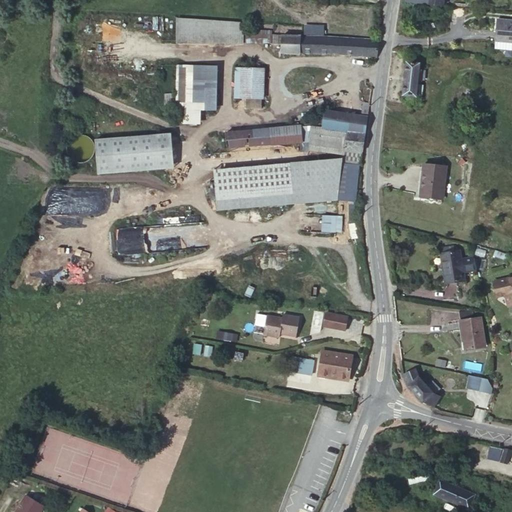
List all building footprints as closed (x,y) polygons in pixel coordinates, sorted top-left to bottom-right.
[(511,23),(496,22),(494,42),(511,43),(511,23)] [(232,47),(233,36),(233,28),(168,23),(166,42),(232,47)] [(368,56),(370,40),(272,35),(271,51),(368,56)] [(261,39),(233,36),(232,47),(261,49),(261,39)] [(425,62),(413,61),(407,94),(419,95),(422,80),(424,69),(425,62)] [(218,66),(178,66),(178,101),(178,124),(201,124),(201,111),(218,111),(218,66)] [(266,71),(235,69),(234,98),(264,100),(266,71)] [(431,70),(424,69),(422,80),(430,81),(431,70)] [(315,116),(312,134),(340,138),(338,157),(357,160),(361,123),(315,116)] [(285,131),(263,132),(265,156),(287,155),(285,131)] [(265,156),(263,132),(213,136),(216,160),(265,156)] [(171,133),(94,141),(98,176),(174,168),(171,133)] [(299,152),(338,157),(340,138),(312,134),(302,133),(299,152)] [(277,164),(214,170),(217,210),(339,200),(342,160),(277,164)] [(417,162),(414,191),(436,193),(439,164),(417,162)] [(336,232),(337,215),(322,214),(321,231),(336,232)] [(116,227),(114,252),(138,253),(139,228),(116,227)] [(460,252),(439,255),(443,280),(464,278),(460,252)] [(70,257),(18,256),(18,282),(69,283),(70,257)] [(511,278),(491,282),(494,298),(500,297),(502,307),(504,306),(504,309),(511,307),(511,278)] [(331,328),(335,314),(326,312),(322,326),(331,328)] [(461,320),(474,320),(473,312),(460,313),(461,320)] [(348,317),(335,314),(331,328),(344,331),(348,317)] [(267,316),(263,334),(280,338),(281,335),(295,337),(299,318),(285,315),(284,320),(267,316)] [(480,319),(474,320),(461,320),(463,350),(482,349),(480,319)] [(218,329),(216,337),(236,341),(238,334),(218,329)] [(328,372),(349,377),(355,357),(324,350),(319,375),(327,377),(328,372)] [(314,360),(293,355),(290,369),(311,374),(314,360)] [(429,356),(428,367),(444,371),(446,360),(429,356)] [(438,396),(436,394),(428,391),(422,384),(419,382),(416,368),(405,368),(405,381),(410,393),(419,401),(435,408),(438,396)] [(347,382),(349,377),(328,372),(327,377),(347,382)] [(428,391),(436,394),(441,387),(429,377),(422,384),(428,391)] [(477,380),(465,377),(462,390),(473,393),(477,380)] [(477,380),(473,393),(485,396),(485,391),(482,381),(477,380)] [(487,457),(508,463),(511,451),(490,445),(487,457)] [(428,472),(408,477),(410,483),(429,478),(428,472)] [(467,497),(431,482),(425,496),(460,511),(467,497)] [(25,499),(17,511),(43,511),(44,511),(25,499)]
